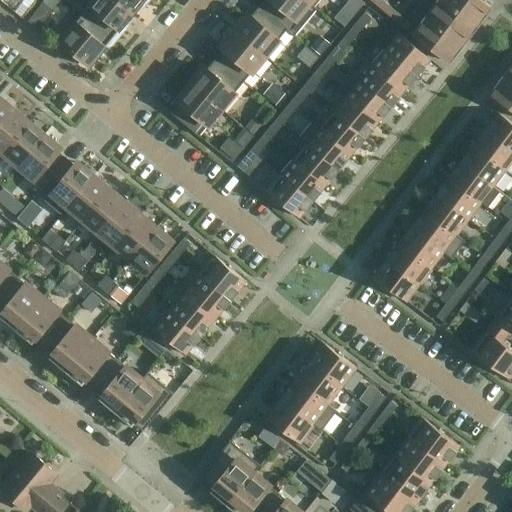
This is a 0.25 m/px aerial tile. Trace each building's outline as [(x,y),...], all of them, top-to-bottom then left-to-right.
[(52,11),(60,0),(43,0),(42,3),(52,11)] [(125,23),(133,13),(116,0),(94,0),(82,14),(115,41),(127,25),(125,23)] [(144,6),(148,0),(116,0),(133,13),(141,4),(144,6)] [(294,36),(316,9),(304,0),(263,0),(258,7),(287,30),(286,30),(294,36)] [(304,0),(316,9),(317,9),(309,2),(311,0),(304,0)] [(361,0),(347,0),(344,5),(354,13),(363,2),(361,0)] [(369,0),(407,31),(411,25),(380,0),(369,0)] [(469,34),(480,20),(452,0),(439,0),(434,8),(469,34)] [(452,0),(480,20),(490,6),(481,0),(452,0)] [(265,56),(286,30),(287,30),(258,7),(250,16),(248,14),(234,31),(265,56)] [(459,48),(469,34),(434,8),(423,22),(459,48)] [(355,24),(360,28),(361,29),(371,17),(370,16),(364,12),(355,24)] [(102,56),(115,41),(82,14),(56,47),(69,58),(73,54),(88,67),(99,53),(102,56)] [(448,62),(459,48),(423,22),(413,36),(448,62)] [(355,24),(345,36),(350,41),(351,41),(361,29),(360,28),(355,24)] [(243,83),(265,56),(234,31),(220,47),(223,49),(215,59),(243,83)] [(385,48),(417,75),(430,59),(398,33),(385,48)] [(320,35),(310,47),(320,55),(330,43),(320,35)] [(329,55),(328,55),(334,60),(335,61),(345,49),(344,48),(338,43),(329,55)] [(404,91),(417,75),(385,48),(372,64),(404,91)] [(308,51),(302,58),(311,66),(313,64),(317,58),(308,51)] [(328,55),(319,67),(325,72),(325,73),(335,61),(334,60),(328,55)] [(372,64),(365,57),(351,74),(358,81),(359,80),(391,107),(404,91),(372,64)] [(221,109),(243,83),(215,59),(206,69),(204,67),(190,84),(221,109)] [(511,88),(511,66),(501,81),(511,88)] [(303,87),(302,87),(309,92),(319,80),(318,80),(312,75),(303,87)] [(378,122),(391,107),(359,80),(358,81),(346,96),(378,122)] [(511,110),(511,88),(501,81),(491,95),(511,110)] [(272,83),(263,95),(275,105),(285,93),(272,83)] [(199,136),(221,109),(190,84),(177,100),(179,102),(170,113),(199,136)] [(302,87),(293,99),(299,104),(309,92),(302,87)] [(365,138),(378,122),(346,96),(333,112),(365,138)] [(0,98),(0,122),(12,109),(0,98)] [(277,118),(276,118),(283,124),(293,112),(293,111),(286,106),(277,118)] [(0,122),(0,157),(3,154),(29,123),(13,109),(12,109),(0,122)] [(351,154),(365,138),(333,112),(321,126),(320,128),(351,154)] [(485,129),(484,129),(511,150),(511,123),(497,112),(485,129)] [(252,118),(245,127),(254,135),(262,126),(252,118)] [(276,118),(267,130),(273,136),(283,124),(276,118)] [(320,128),(321,126),(313,120),(298,138),(306,144),(338,170),(351,154),(320,128)] [(29,123),(3,154),(18,166),(44,135),(29,123)] [(511,150),(484,129),(473,145),(506,170),(511,161),(511,150)] [(50,178),(66,158),(58,151),(60,149),(44,135),(18,166),(35,180),(42,171),(50,178)] [(228,138),(220,148),(234,160),(242,149),(228,138)] [(251,150),(257,155),(267,143),(260,138),(251,150)] [(325,186),(338,170),(306,144),(293,159),(325,186)] [(493,187),(506,170),(473,145),(460,162),(493,187)] [(247,167),(257,155),(251,150),(241,162),(247,167)] [(68,207),(93,176),(77,162),(75,165),(66,158),(50,178),(58,185),(45,201),(62,215),(68,207)] [(312,202),(325,186),(293,159),(280,175),(312,202)] [(460,162),(448,178),(481,203),(489,209),(501,193),(493,187),(460,162)] [(299,217),(312,202),(280,175),(267,191),(281,202),(280,204),(284,207),(285,206),(299,217)] [(84,220),(109,189),(93,176),(68,207),(84,220)] [(468,219),(481,203),(448,178),(435,194),(468,219)] [(99,233),(125,202),(109,189),(84,220),(99,233)] [(456,236),(457,235),(468,219),(435,194),(423,211),(456,236)] [(14,197),(5,208),(16,217),(16,216),(24,206),(14,197)] [(115,246),(141,215),(125,202),(99,233),(115,246)] [(465,241),(457,235),(456,236),(423,211),(411,227),(444,252),(443,253),(451,259),(465,241)] [(131,259),(156,228),(141,215),(115,246),(131,259)] [(431,269),(443,253),(444,252),(411,227),(398,244),(431,269)] [(504,227),(495,239),(501,244),(511,232),(504,227)] [(156,228),(131,259),(147,272),(172,242),(156,228)] [(57,251),(65,242),(58,237),(51,246),(57,251)] [(173,251),(179,256),(190,243),(183,238),(173,251)] [(495,239),(485,251),(492,256),(501,244),(495,239)] [(31,243),(24,252),(31,258),(39,249),(31,243)] [(419,285),(431,269),(398,244),(386,260),(419,285)] [(497,259),(495,262),(505,269),(511,260),(511,252),(506,248),(497,259)] [(73,264),(81,255),(74,250),(67,259),(73,264)] [(163,276),(179,256),(173,251),(157,270),(163,276)] [(81,255),(73,264),(79,269),(87,260),(81,255)] [(199,273),(231,299),(246,282),(232,270),(233,269),(229,265),(228,267),(214,255),(199,273)] [(479,259),(470,271),(477,277),(486,264),(479,259)] [(407,301),(419,285),(386,260),(373,276),(388,287),(387,288),(391,292),(392,291),(407,301)] [(0,262),(0,297),(17,277),(0,262)] [(191,267),(176,285),(184,292),(216,318),(231,299),(199,273),(191,266),(191,267)] [(149,293),(163,276),(157,270),(142,287),(149,293)] [(470,271),(461,284),(467,289),(477,277),(470,271)] [(71,275),(60,288),(70,296),(81,284),(71,275)] [(486,299),(498,284),(486,275),(475,290),(486,299)] [(104,290),(112,281),(106,276),(98,285),(104,290)] [(17,277),(0,297),(0,312),(1,313),(0,314),(0,316),(2,318),(4,321),(3,322),(12,330),(13,328),(15,330),(42,297),(28,286),(17,277)] [(112,281),(104,290),(111,295),(118,286),(112,281)] [(137,307),(149,293),(142,287),(131,301),(137,307)] [(184,292),(169,309),(201,336),(216,318),(184,292)] [(455,292),(445,304),(452,309),(462,297),(455,292)] [(42,297),(15,330),(18,332),(16,334),(25,341),(27,339),(29,341),(32,343),(34,341),(43,348),(60,326),(52,319),(59,311),(56,309),(42,297)] [(511,297),(493,323),(508,334),(511,328),(511,297)] [(465,302),(460,309),(467,315),(473,307),(465,302)] [(445,304),(436,316),(443,322),(452,309),(445,304)] [(186,354),(201,336),(169,309),(154,328),(186,354)] [(128,321),(119,332),(130,341),(139,330),(128,321)] [(511,349),(502,342),(508,334),(493,323),(472,351),(489,363),(488,364),(492,368),(493,367),(510,379),(511,376),(511,349)] [(60,326),(43,348),(51,355),(49,357),(54,362),(53,364),(62,371),(63,369),(65,371),(92,339),(76,325),(69,333),(60,326)] [(92,339),(66,371),(68,373),(66,375),(75,382),(77,380),(82,385),(84,382),(87,385),(93,389),(117,359),(112,355),(92,339)] [(309,362),(342,387),(356,368),(342,357),(343,356),(339,353),(338,354),(323,343),(309,362)] [(156,345),(151,351),(159,358),(164,352),(156,345)] [(117,359),(93,389),(101,396),(99,399),(104,403),(103,405),(111,412),(113,410),(115,412),(142,380),(141,379),(140,378),(117,359)] [(328,406),(328,405),(342,387),(309,362),(295,381),(328,406)] [(142,380),(115,412),(118,414),(116,416),(125,423),(126,422),(132,426),(134,423),(143,431),(174,394),(148,373),(148,372),(141,379),(142,380)] [(336,411),(328,405),(328,406),(295,381),(281,399),(314,424),(313,425),(321,431),(336,411)] [(368,406),(375,411),(386,397),(379,392),(368,406)] [(299,443),(313,425),(314,424),(281,399),(266,418),(299,443)] [(380,415),(387,420),(397,406),(390,401),(380,415)] [(361,430),(375,411),(368,406),(354,425),(361,430)] [(372,439),(387,420),(380,415),(365,434),(372,439)] [(407,436),(445,465),(460,446),(443,433),(444,432),(439,428),(438,430),(422,417),(407,436)] [(346,449),(361,430),(354,425),(339,444),(346,449)] [(272,434),(266,442),(274,448),(280,440),(272,434)] [(358,458),(372,439),(365,434),(351,452),(358,458)] [(431,483),(445,465),(407,436),(393,455),(431,483)] [(230,440),(200,479),(212,488),(210,491),(226,505),(231,499),(253,472),(259,465),(243,451),(230,440)] [(274,448),(274,449),(282,456),(289,447),(280,440),(274,448)] [(336,463),(346,449),(339,444),(329,458),(336,463)] [(347,472),(358,458),(351,452),(340,467),(347,472)] [(53,491),(47,486),(57,474),(32,453),(1,490),(26,511),(31,505),(39,511),(60,511),(70,501),(55,488),(53,491)] [(417,502),(431,483),(393,455),(379,473),(417,502)] [(306,460),(299,469),(308,475),(315,466),(306,460)] [(262,511),(278,493),(253,472),(226,505),(235,511),(262,511)] [(390,511),(409,511),(417,502),(379,473),(365,492),(390,511)] [(332,479),(321,492),(334,504),(345,490),(332,479)] [(300,511),(278,493),(262,511),(300,511)] [(358,498),(351,507),(357,511),(362,511),(368,506),(358,498)]
